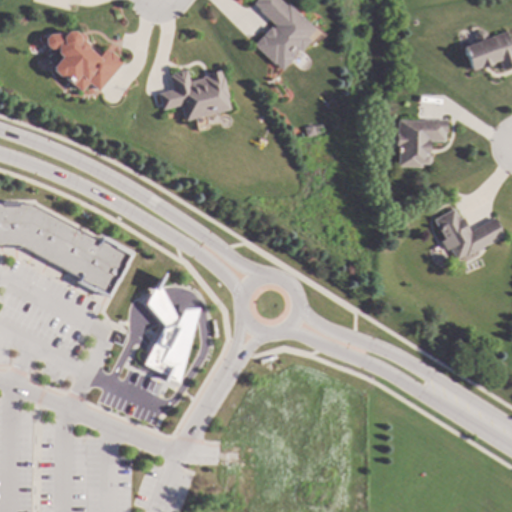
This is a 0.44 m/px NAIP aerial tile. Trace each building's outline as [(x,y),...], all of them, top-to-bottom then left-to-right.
[(276,0),(309,30),(302,37),(306,41),(277,71),(250,46),(270,23),(249,3),(252,0),(276,0)] [(70,31),(72,31),(74,33),(76,31),(79,31),(83,35),(84,38),(82,40),(86,44),(86,49),(95,56),(103,47),(107,51),(108,50),(116,57),(116,58),(120,62),(96,90),(86,82),(79,91),(62,78),(58,78),(52,73),(52,66),(60,58),(56,55),(56,48),(47,49),(44,46),(43,36),(46,32),(70,30),(70,31)] [(511,54),(511,64),(499,69),(496,59),(469,69),(460,46),(473,41),(471,37),(473,31),(479,30),(483,32),(484,37),(503,30),(511,54)] [(228,109),(182,121),(178,107),(160,111),(156,94),(170,90),(167,76),(170,75),(169,74),(184,70),(187,82),(200,79),(200,78),(206,76),(206,74),(217,71),(219,79),(221,78),(228,109)] [(443,141),(427,141),(427,155),(429,157),(429,161),(426,163),(418,163),(418,166),(396,166),(396,119),(443,120),(443,141)] [(313,135),(304,137),(301,125),(310,123),(313,135)] [(32,203),(97,240),(99,237),(113,245),(112,246),(126,254),(121,263),(123,264),(115,279),(112,278),(104,293),(90,286),(89,288),(74,280),(75,278),(20,247),(0,246),(0,202),(33,202),(32,203)] [(457,218),(461,216),(469,231),(492,218),(502,236),(465,256),(464,254),(454,259),(448,249),(444,252),(438,241),(443,239),(432,219),(452,209),(457,218)] [(144,372),(178,380),(193,311),(168,306),(171,294),(147,288),(142,313),(156,316),(144,372)]
